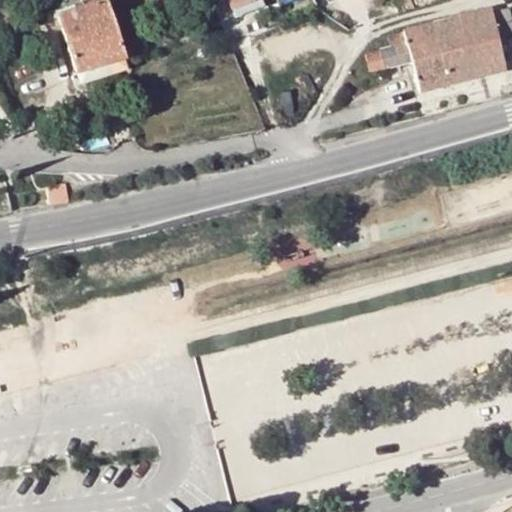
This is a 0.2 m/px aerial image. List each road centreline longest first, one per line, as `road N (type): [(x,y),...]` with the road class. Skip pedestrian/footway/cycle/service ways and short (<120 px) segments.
road 1 (tertiary): [(305,170),(0,233)]
road 2 (residential): [(0,165),(288,141)]
road 3 (residential): [(288,141),(367,33),(466,0)]
road 4 (tertiary): [(511,112),(305,170)]
